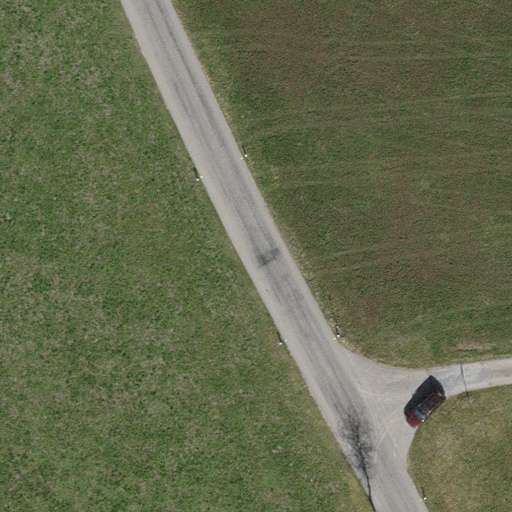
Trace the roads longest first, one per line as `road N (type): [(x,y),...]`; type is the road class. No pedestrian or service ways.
road 1 (unclassified): [(401,511),(244,211),(146,0)]
road 2 (track): [(346,408),(511,371)]
